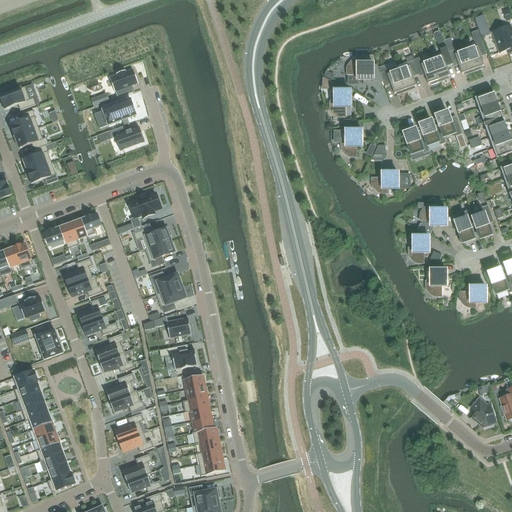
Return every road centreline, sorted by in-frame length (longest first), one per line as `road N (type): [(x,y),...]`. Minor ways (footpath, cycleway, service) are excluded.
road 1 (residential): [(245,481),(200,256),(175,174),(158,169),(28,217)]
road 2 (tertiary): [(281,0),(258,36),(253,78),(308,294)]
road 3 (residential): [(28,217),(94,396),(104,479)]
road 4 (unclassified): [(0,51),(143,0)]
road 5 (residential): [(379,119),(511,78)]
